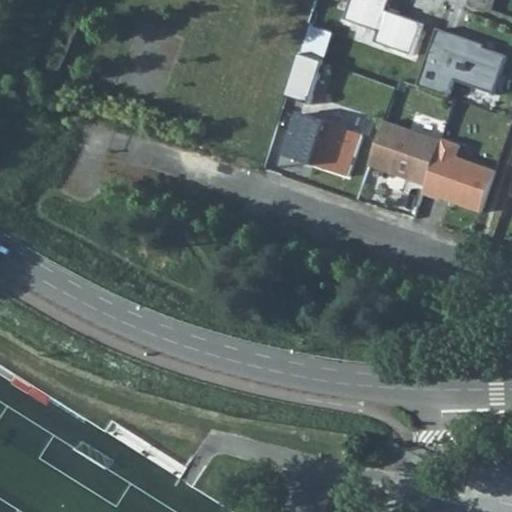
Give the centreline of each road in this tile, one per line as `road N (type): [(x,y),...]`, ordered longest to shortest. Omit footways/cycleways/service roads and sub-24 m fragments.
road 1 (tertiary): [(0,255),(133,327),(213,354),(331,381),(511,389)]
road 2 (residential): [(511,278),(94,139)]
